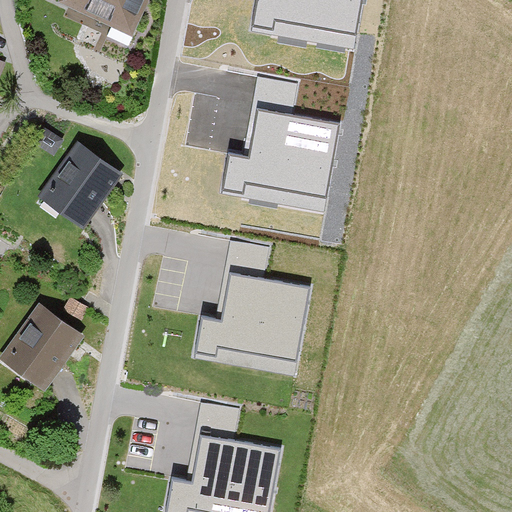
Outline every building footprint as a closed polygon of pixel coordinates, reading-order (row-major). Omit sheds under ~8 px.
[(62,0),(61,2),(135,37),(152,0),(62,0)] [(257,0),(252,29),(356,46),(363,0),(257,0)] [(296,109),(300,80),(261,75),(251,146),(230,143),(223,189),(327,204),(339,115),(296,109)] [(124,176),(77,144),(38,201),(85,233),(124,176)] [(267,267),(270,242),(232,237),(229,263),(267,267)] [(309,288),(233,275),(224,324),(202,320),(196,353),(216,357),(217,349),(296,362),(309,288)] [(87,310),(71,301),(65,313),(80,322),(87,310)] [(87,337),(39,306),(1,363),(49,395),(87,337)] [(269,511),(280,453),(204,440),(195,489),(173,485),(168,511),(269,511)]
